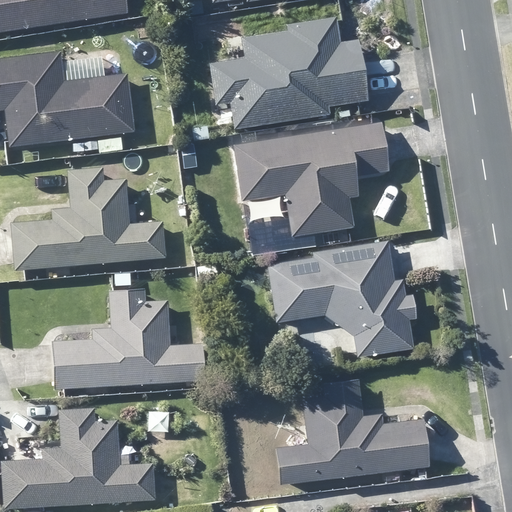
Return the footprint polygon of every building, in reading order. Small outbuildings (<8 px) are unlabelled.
[(0,0),(0,31),(128,12),(126,0),(0,0)] [(359,45),(358,38),(340,41),(336,16),(286,24),(286,26),(287,29),(241,37),(244,57),(210,63),(209,63),(216,104),(230,101),(234,129),(329,114),(328,105),(363,100),(368,99),(359,45)] [(63,81),(60,53),(60,51),(0,58),(0,110),(4,110),(7,137),(8,146),(129,131),(134,131),(134,128),(127,73),(122,74),(63,81)] [(357,176),(389,170),(381,121),(234,144),(233,145),(242,202),(285,194),(292,237),(347,229),(353,227),(349,196),(360,195),(357,176)] [(129,223),(128,203),(126,177),(104,179),(103,166),(66,169),(69,202),(69,207),(51,208),(51,212),(52,219),(14,222),(9,222),(13,262),(14,270),(46,267),(70,265),(165,257),(163,221),(137,223),(129,223)] [(413,295),(408,296),(405,296),(403,280),(393,281),(387,241),(313,252),(314,258),(269,265),(268,265),(276,321),(325,313),(354,335),(357,352),(358,357),(413,348),(409,319),(416,318),(413,295)] [(169,344),(168,325),(166,299),(145,301),(144,289),(108,291),(110,322),(110,327),(91,328),(92,338),(52,341),(54,379),(54,389),(205,379),(203,342),(177,343),(169,344)] [(362,415),(361,409),(357,379),(323,383),(324,397),(301,400),(304,425),(306,442),(296,444),(275,446),(280,484),(382,472),(402,469),(429,466),(428,460),(423,417),(417,418),(382,422),(381,416),(381,413),(362,415)] [(120,464),(118,444),(117,419),(95,420),(94,407),(62,409),(57,409),(58,414),(59,435),(60,447),(41,448),(42,458),(7,461),(0,461),(4,509),(22,508),(46,506),(155,498),(152,462),(129,464),(120,464)]
